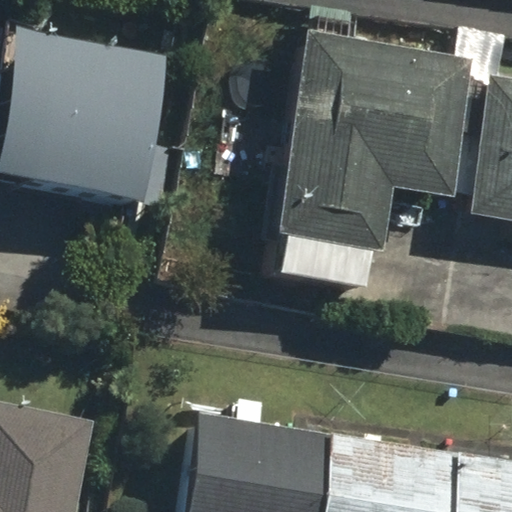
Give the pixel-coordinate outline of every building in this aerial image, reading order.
[(140,141),(155,48),(0,22),(0,181),(161,207),(170,146),(140,141)] [(285,41),(277,107),(220,100),(211,179),(272,186),(261,278),(359,290),(370,193),(426,199),(442,59),(285,41)] [(511,80),(476,75),(456,218),(511,225),(511,80)] [(511,511),(511,464),(249,424),(253,399),(220,394),(216,419),(182,414),(166,511),(511,511)] [(0,511),(69,511),(84,419),(0,405),(0,511)]
